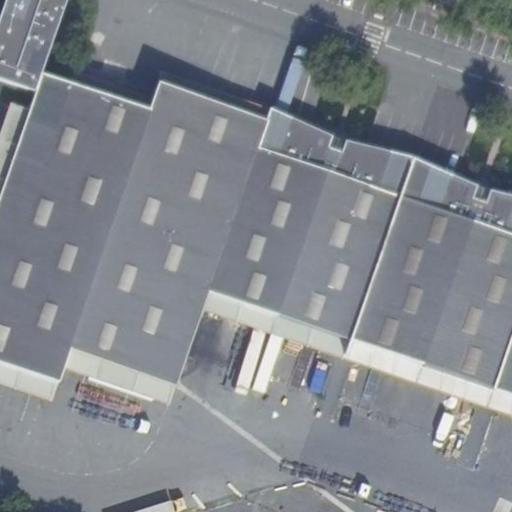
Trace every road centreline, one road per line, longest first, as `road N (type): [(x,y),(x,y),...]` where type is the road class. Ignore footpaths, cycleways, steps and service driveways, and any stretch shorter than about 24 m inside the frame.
road 1 (unclassified): [(404,511),(238,450),(98,506),(0,483)]
road 2 (unclassified): [(253,0),(511,88)]
